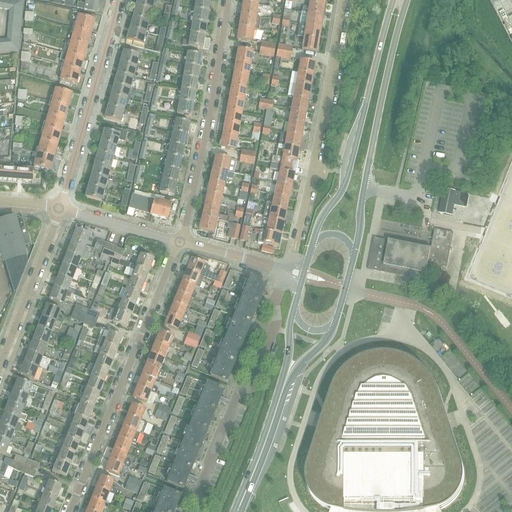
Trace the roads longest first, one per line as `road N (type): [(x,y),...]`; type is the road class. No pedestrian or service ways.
road 1 (residential): [(177,240),(68,511)]
road 2 (secondary): [(353,256),(405,0)]
road 3 (residential): [(200,511),(236,400),(249,389),(274,326),(285,269)]
road 4 (secondary): [(392,0),(344,177),(314,241)]
road 5 (residential): [(295,245),(343,0)]
road 6 (residential): [(177,240),(227,0)]
road 7 (residential): [(117,0),(61,210)]
road 8 (secondary): [(249,481),(293,373),(332,325)]
road 9 (secondary): [(293,309),(287,360),(249,481)]
road 10 (residential): [(0,366),(61,210)]
